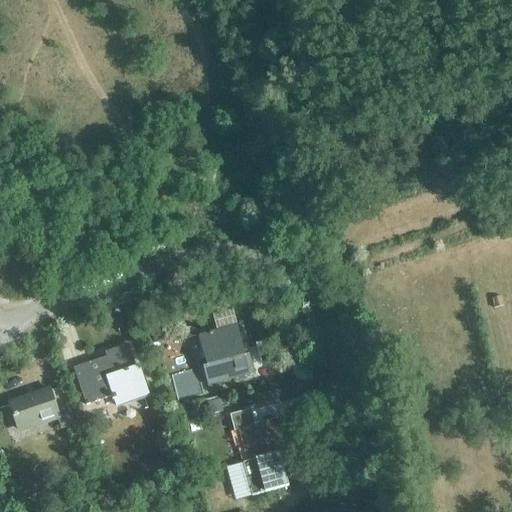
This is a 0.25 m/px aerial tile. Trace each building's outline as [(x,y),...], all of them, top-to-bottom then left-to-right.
[(249,356),(245,357),(233,311),(213,316),(217,331),(198,336),(206,367),(203,368),(208,388),(254,375),(249,356)] [(139,367),(136,368),(128,346),(112,351),(114,356),(74,370),(87,406),(113,397),(116,407),(149,396),(139,367)] [(49,392),(10,406),(19,431),(57,417),(61,431),(76,426),(70,409),(67,400),(54,405),(49,392)] [(250,460),(286,450),(278,419),(255,425),(251,410),(229,416),(234,432),(242,430),(250,460)] [(286,450),(250,460),(250,462),(242,465),(251,498),(288,487),(280,455),(287,453),(286,450)]
